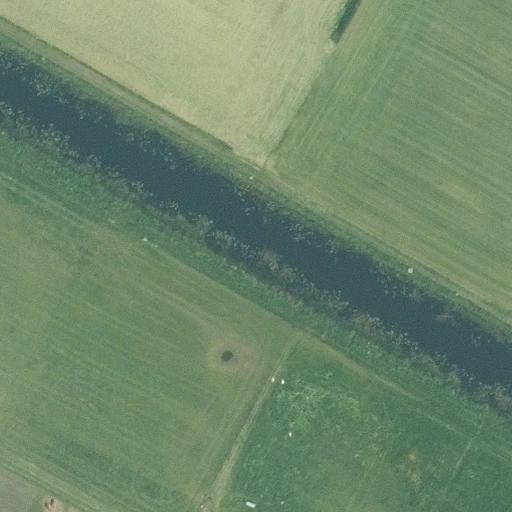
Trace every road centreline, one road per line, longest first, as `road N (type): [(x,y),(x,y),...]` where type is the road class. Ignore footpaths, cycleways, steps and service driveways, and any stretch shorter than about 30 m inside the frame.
road 1 (track): [(0,31),(511,325)]
road 2 (track): [(0,449),(114,511)]
